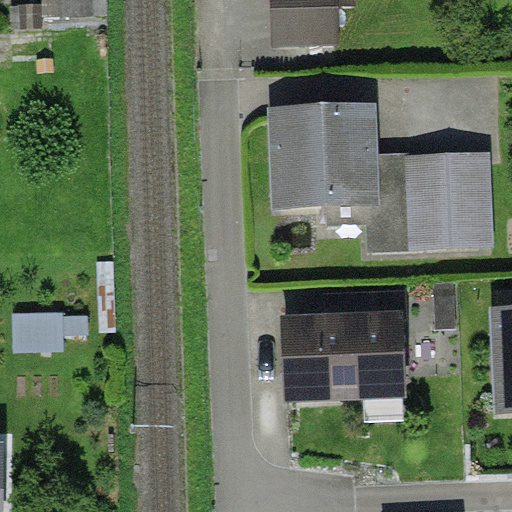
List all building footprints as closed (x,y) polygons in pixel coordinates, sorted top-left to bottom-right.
[(106,0),(50,0),(42,0),(43,25),(107,22),(106,0)] [(333,0),(277,0),(279,44),(335,42),(333,0)] [(369,116),(278,119),(281,207),(369,204),(371,254),(470,250),(466,164),(371,168),(369,116)] [(511,300),(493,301),(497,406),(511,405),(511,300)] [(403,306),(281,312),(285,398),(407,393),(403,306)] [(64,317),(12,319),(14,357),(66,356),(65,339),(90,339),(89,319),(64,320),(64,317)]
